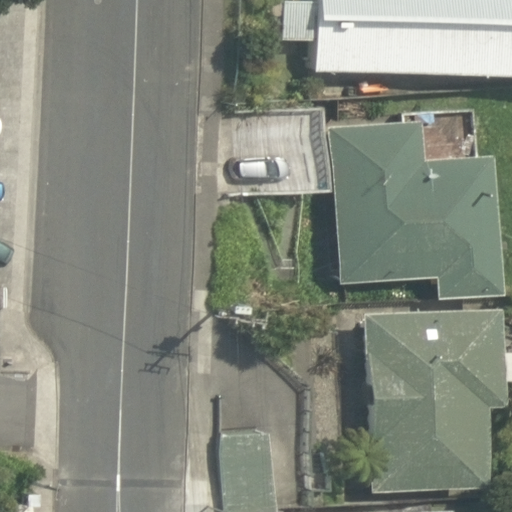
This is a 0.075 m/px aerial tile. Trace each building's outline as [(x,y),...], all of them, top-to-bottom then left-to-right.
[(14,0),(0,0),(0,35),(12,36),(14,0)] [(511,0),(271,0),(271,34),(303,34),(303,67),(511,67),(511,0)] [(206,114),(216,193),(309,182),(300,103),(206,114)] [(406,154),(402,116),(313,124),(328,280),(416,271),(418,292),(479,287),(467,149),(406,154)] [(355,488),(467,481),(460,399),(479,396),(474,297),(346,306),(355,488)] [(215,509),(263,504),(255,428),(208,434),(215,509)] [(417,511),(417,497),(285,508),(284,511),(417,511)]
